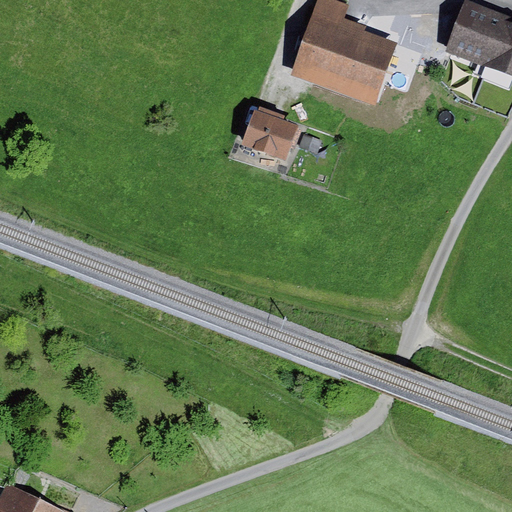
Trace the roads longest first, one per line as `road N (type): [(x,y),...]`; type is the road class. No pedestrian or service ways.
road 1 (unclassified): [(146,511),(333,448),(371,424),(453,237),(511,130)]
road 2 (track): [(0,188),(177,268),(416,334)]
road 3 (track): [(283,170),(249,157),(242,142),(304,0)]
